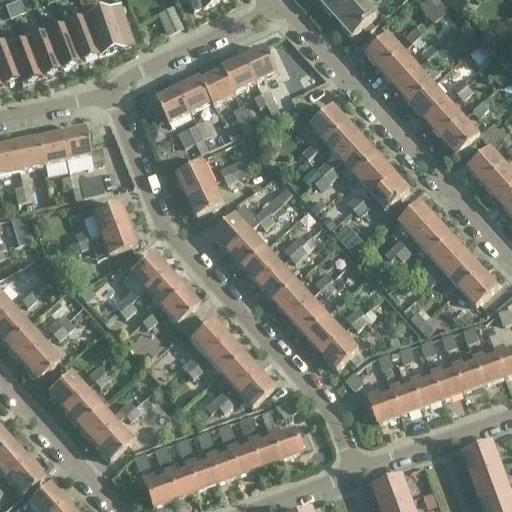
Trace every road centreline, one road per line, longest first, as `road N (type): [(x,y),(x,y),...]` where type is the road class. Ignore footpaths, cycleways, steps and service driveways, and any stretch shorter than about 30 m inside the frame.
road 1 (residential): [(355,470),(330,410),(162,232),(108,93)]
road 2 (residential): [(511,260),(300,25),(272,10)]
road 3 (residential): [(108,93),(149,65),(272,10)]
road 4 (residential): [(120,511),(0,376)]
road 5 (residential): [(355,470),(511,413)]
road 6 (residential): [(242,511),(355,470)]
